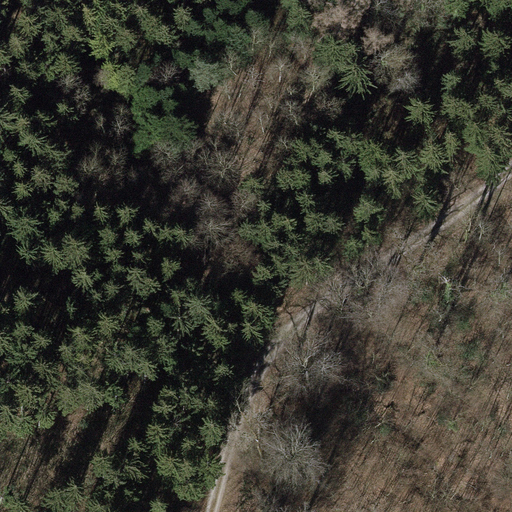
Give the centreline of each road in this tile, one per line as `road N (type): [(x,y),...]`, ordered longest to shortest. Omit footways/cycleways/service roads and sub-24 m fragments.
road 1 (track): [(214,511),(256,380),(298,321),(511,170)]
road 2 (motorway): [(511,111),(266,511)]
road 3 (motorway): [(413,511),(511,351)]
